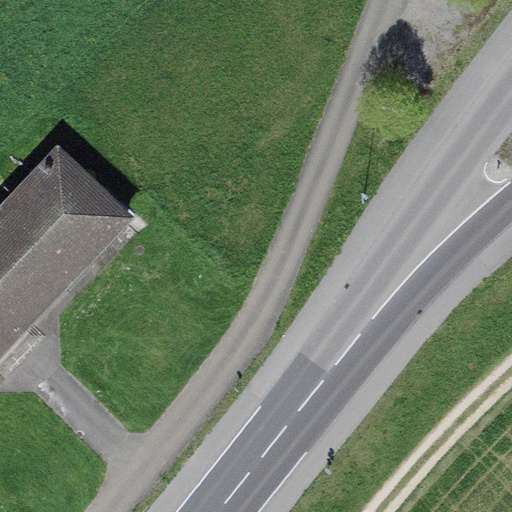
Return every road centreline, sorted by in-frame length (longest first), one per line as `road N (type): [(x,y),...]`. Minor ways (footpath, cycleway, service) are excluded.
road 1 (track): [(108,511),(259,306),(389,0)]
road 2 (primary): [(223,511),(511,143)]
road 3 (track): [(511,378),(376,511)]
